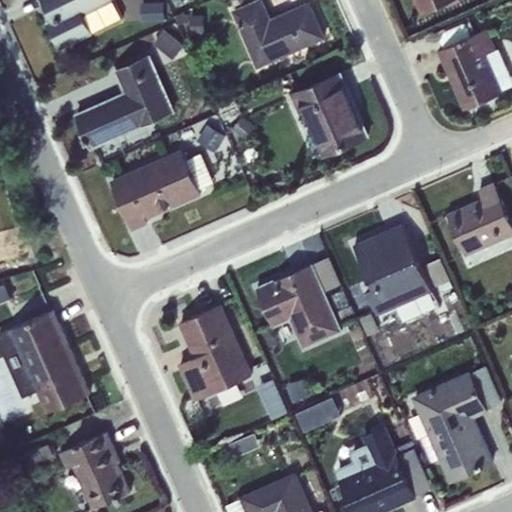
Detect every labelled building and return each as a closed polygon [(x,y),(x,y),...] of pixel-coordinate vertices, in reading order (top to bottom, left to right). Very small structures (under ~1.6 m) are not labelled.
[(114,0),(44,0),(53,17),(48,20),(61,48),(123,17),(114,0)] [(264,0),(252,0),(232,8),(257,65),(325,35),(310,1),(272,17),(264,0)] [(419,0),(424,10),(447,0),(419,0)] [(165,1),(141,1),(142,20),(166,20),(165,1)] [(206,14),(192,14),(191,33),(205,34),(206,14)] [(467,20),(440,32),(445,45),(473,33),(467,20)] [(167,26),(154,41),(175,58),(187,43),(167,26)] [(440,48),(467,107),(503,91),(502,89),(494,71),(507,65),(499,47),(497,48),(488,26),(473,33),(445,45),(440,48)] [(178,110),(152,52),(115,69),(126,92),(78,113),(87,134),(86,134),(89,141),(90,140),(92,145),(174,109),(175,111),(178,110)] [(511,75),(507,65),(494,71),(502,89),(511,85),(511,75)] [(341,72),(290,94),(300,114),(307,111),(325,153),(369,133),(341,72)] [(236,100),(219,107),(225,120),(242,113),(236,100)] [(244,115),(233,128),(247,140),(258,127),(244,115)] [(208,123),(198,139),(217,151),(227,135),(208,123)] [(202,152),(188,158),(184,149),(113,180),(132,226),(149,219),(147,215),(202,191),(201,188),(215,181),(202,152)] [(484,198),(449,213),(466,254),(511,234),(511,218),(496,182),(480,189),(484,198)] [(380,314),(434,289),(404,222),(355,243),(374,286),(368,289),(380,314)] [(330,254),(312,262),(325,290),(343,282),(330,254)] [(441,256),(427,263),(437,285),(442,283),(445,289),(454,285),(441,256)] [(325,290),(312,262),(258,286),(275,326),(291,318),(304,348),(342,330),(339,323),(327,295),(325,290)] [(6,282),(0,284),(0,301),(12,296),(6,282)] [(344,288),(327,295),(339,323),(356,316),(344,288)] [(221,302),(182,320),(197,354),(181,361),(198,398),(252,373),(221,302)] [(54,308),(0,331),(0,338),(24,395),(38,389),(48,411),(91,392),(54,308)] [(373,311),(360,317),(368,335),(381,329),(373,311)] [(487,364),(473,370),(489,408),(504,401),(487,364)] [(472,369),(412,394),(430,433),(422,436),(432,461),(443,456),(452,478),(480,466),(486,464),(485,463),(494,460),(474,417),(490,410),(489,408),(473,370),(472,369)] [(305,377),(288,381),(293,399),(310,395),(305,377)] [(260,386),(274,418),(290,411),(276,379),(260,386)] [(334,395),(297,412),(305,431),(343,414),(334,395)] [(354,460),(338,467),(358,511),(375,511),(415,494),(397,454),(384,424),(362,434),(365,443),(350,450),(354,460)] [(108,430),(60,451),(68,467),(74,464),(93,507),(132,490),(118,460),(121,459),(108,430)] [(256,432),(233,443),(238,455),(262,444),(256,432)] [(50,442),(20,454),(25,467),(55,454),(50,442)] [(397,454),(415,494),(434,486),(416,445),(397,454)] [(313,511),(295,470),(241,495),(242,498),(248,511),(313,511)] [(248,511),(242,498),(228,505),(230,511),(248,511)]
